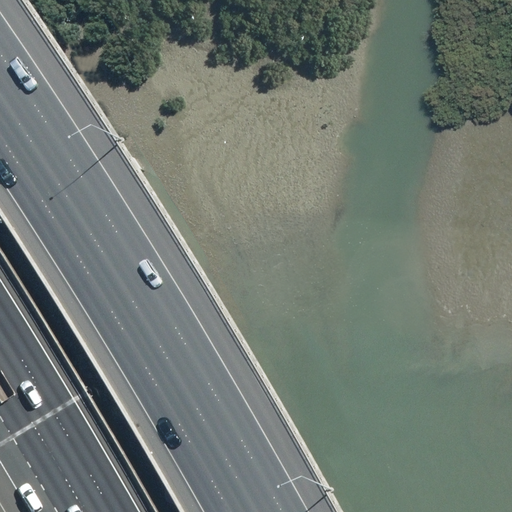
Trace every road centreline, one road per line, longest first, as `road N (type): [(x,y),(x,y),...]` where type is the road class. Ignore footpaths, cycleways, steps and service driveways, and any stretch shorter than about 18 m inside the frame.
road 1 (motorway): [(0,132),(230,511)]
road 2 (motorway): [(112,511),(0,326)]
